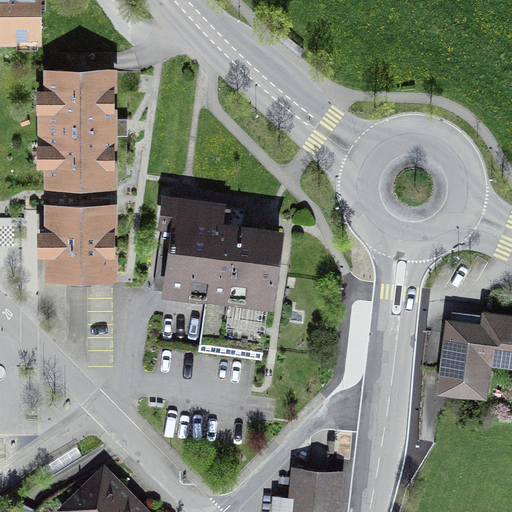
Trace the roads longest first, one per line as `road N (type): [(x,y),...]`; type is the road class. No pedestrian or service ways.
road 1 (residential): [(178,486),(0,308)]
road 2 (residential): [(224,511),(333,409),(388,403)]
road 3 (primary): [(181,0),(280,99)]
